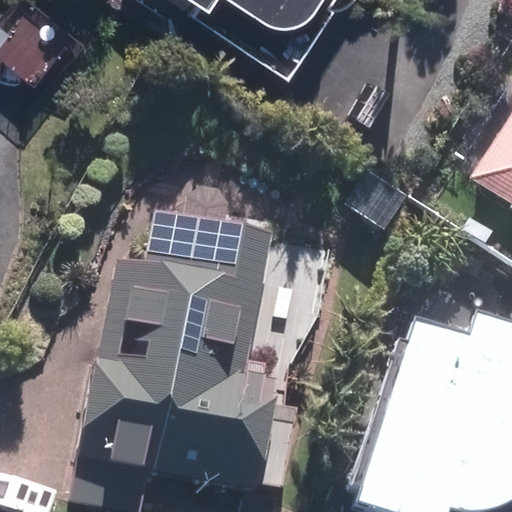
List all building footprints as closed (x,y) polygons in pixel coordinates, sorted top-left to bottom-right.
[(185,0),(193,5),(188,13),(286,80),(294,76),(301,72),(307,67),(314,62),(320,56),(326,50),(332,45),(337,38),(342,32),(347,25),(351,18),(355,10),(359,3),(360,0),(185,0)] [(511,97),(456,188),(511,222),(511,97)] [(400,197),(353,171),(330,212),(377,238),(400,197)] [(243,273),(123,255),(89,477),(247,501),(263,396),(248,394),(260,310),(238,306),(243,273)] [(459,347),(399,330),(345,511),(348,511),(511,511),(511,350),(506,349),(508,336),(463,323),(459,347)]
